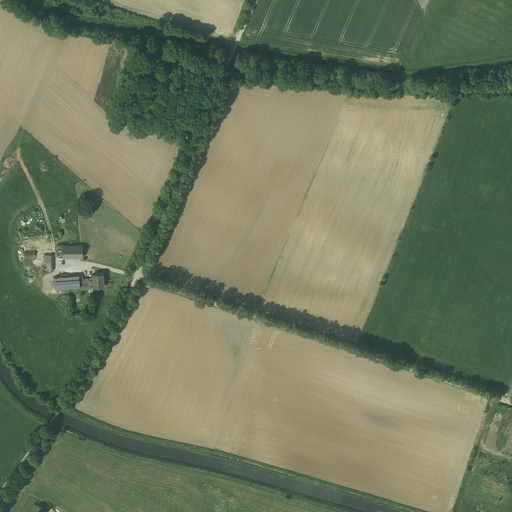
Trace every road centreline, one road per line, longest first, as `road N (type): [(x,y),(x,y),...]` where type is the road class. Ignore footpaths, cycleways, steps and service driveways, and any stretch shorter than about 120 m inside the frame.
road 1 (unclassified): [(222,75),(137,276),(511,400)]
road 2 (unclassified): [(222,75),(511,88)]
road 3 (track): [(22,126),(18,162),(43,207),(58,270)]
